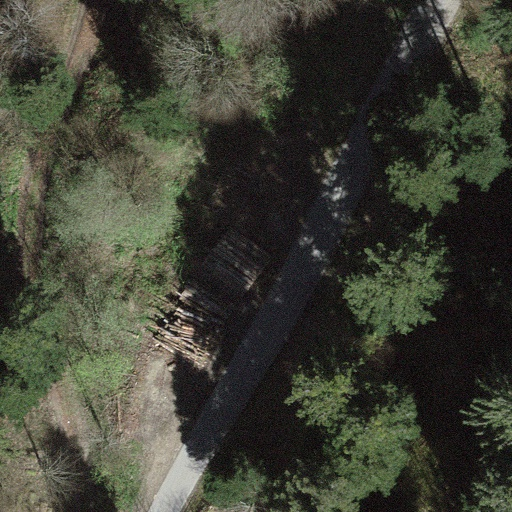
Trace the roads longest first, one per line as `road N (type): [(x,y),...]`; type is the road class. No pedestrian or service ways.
road 1 (unclassified): [(438,0),(356,172),(168,511)]
road 2 (track): [(96,0),(96,47),(64,189),(62,249),(86,511)]
